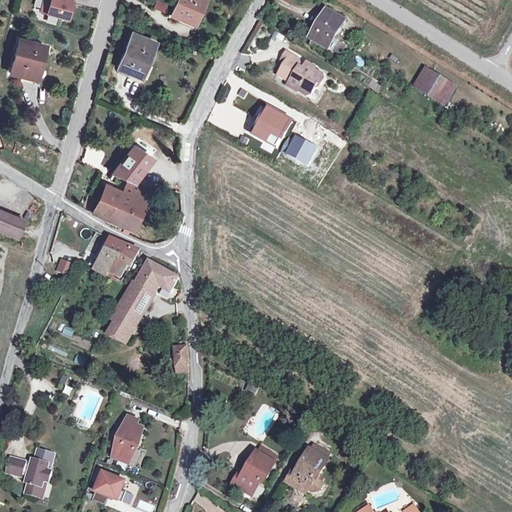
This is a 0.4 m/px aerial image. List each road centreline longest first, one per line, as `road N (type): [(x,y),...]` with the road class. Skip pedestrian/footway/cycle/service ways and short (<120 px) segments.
road 1 (track): [(187,189),(431,346),(484,374),(502,366)]
road 2 (unclassified): [(257,0),(200,103),(187,146),(184,261)]
road 3 (residential): [(188,277),(194,406),(174,511)]
road 4 (residential): [(56,198),(0,406)]
road 5 (unclassified): [(111,0),(56,198)]
road 6 (residential): [(375,0),(511,83)]
road 7 (residential): [(56,198),(184,261)]
